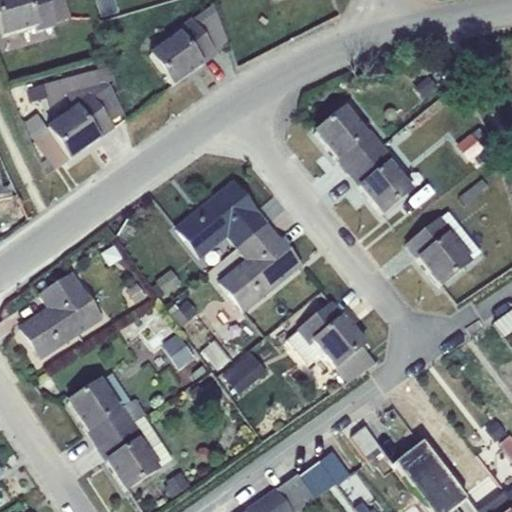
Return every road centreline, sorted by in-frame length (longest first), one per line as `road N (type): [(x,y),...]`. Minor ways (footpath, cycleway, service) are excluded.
road 1 (residential): [(241,107),(422,354)]
road 2 (residential): [(241,107),(0,276)]
road 3 (residential): [(405,27),(313,63),(241,107)]
road 4 (residential): [(0,390),(79,511)]
